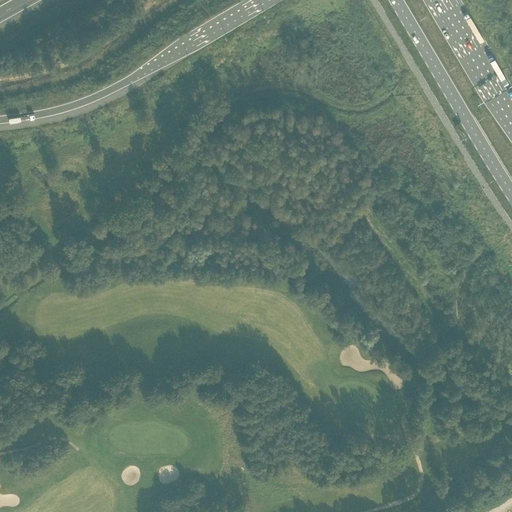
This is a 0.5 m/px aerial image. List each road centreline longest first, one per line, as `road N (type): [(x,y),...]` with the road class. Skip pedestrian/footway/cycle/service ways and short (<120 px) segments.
road 1 (motorway): [(0,118),(95,95),(245,0)]
road 2 (primary): [(398,0),(511,190)]
road 3 (primary): [(511,114),(443,0)]
